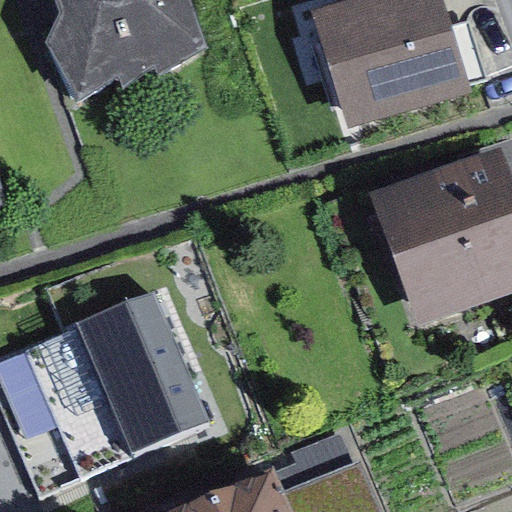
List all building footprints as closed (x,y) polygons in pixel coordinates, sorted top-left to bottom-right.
[(205,57),(184,0),(43,0),(45,0),(55,31),(44,55),(76,118),(115,89),(120,102),(152,76),(156,88),(205,57)] [(469,28),(447,36),(435,0),(386,0),(305,27),(343,143),(469,102),(463,85),(486,78),(469,28)] [(414,342),(511,303),(511,200),(496,160),(363,211),(414,342)] [(218,429),(155,286),(0,352),(0,427),(35,508),(218,429)] [(373,511),(355,469),(267,507),(259,489),(205,511),(373,511)]
